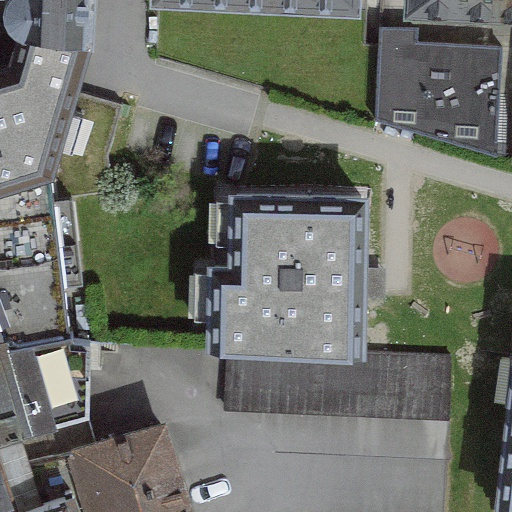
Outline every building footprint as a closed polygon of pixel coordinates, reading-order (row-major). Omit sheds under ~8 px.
[(92,32),(93,0),(31,0),(31,31),(92,32)] [(367,15),(367,0),(156,0),(156,7),(367,15)] [(511,15),(511,0),(416,0),(416,12),(511,15)] [(373,122),(492,161),(499,51),(418,46),(419,32),(379,29),(373,122)] [(0,173),(40,160),(77,70),(92,32),(31,31),(26,57),(23,73),(0,80),(0,173)] [(358,343),(358,200),(240,200),(240,276),(225,276),(225,343),(358,343)] [(0,341),(0,432),(28,423),(0,341)] [(430,421),(433,361),(226,354),(224,414),(430,421)] [(193,511),(165,420),(74,448),(93,511),(193,511)] [(511,511),(511,426),(501,511),(511,511)] [(0,452),(0,511),(13,511),(20,510),(0,452)] [(75,511),(69,493),(20,510),(13,511),(75,511)]
